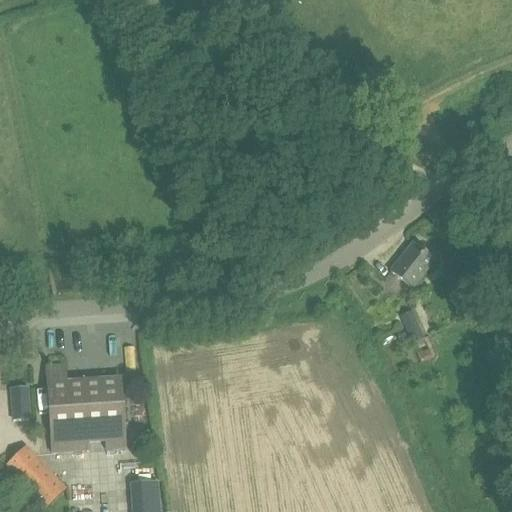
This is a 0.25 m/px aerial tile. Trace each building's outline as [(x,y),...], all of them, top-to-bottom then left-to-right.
[(390,271),(411,287),(433,259),(413,243),(390,271)] [(412,313),(400,318),(412,344),(423,339),(412,313)] [(416,354),(420,364),(433,358),(429,348),(416,354)] [(45,366),(51,453),(89,450),(89,440),(105,439),(105,449),(125,448),(120,377),(66,381),(66,365),(45,366)] [(27,389),(11,390),(14,421),(30,420),(27,389)] [(3,467),(45,508),(65,488),(39,461),(24,446),(3,467)] [(144,473),(148,495),(168,491),(164,469),(144,473)] [(83,499),(107,492),(102,476),(78,483),(83,499)]
